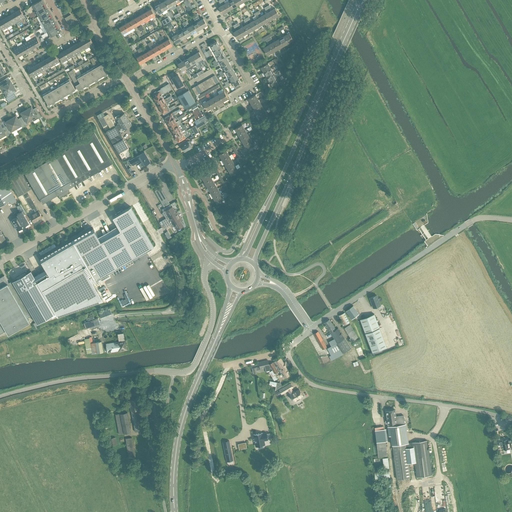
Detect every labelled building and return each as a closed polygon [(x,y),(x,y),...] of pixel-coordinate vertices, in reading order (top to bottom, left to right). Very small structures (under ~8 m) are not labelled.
[(31,6),(24,10),(26,14),(26,15),(27,15),(35,10),(45,5),(42,0),(40,0),(32,5),(31,6)] [(234,0),(231,0),(229,2),(233,8),(238,5),(234,0)] [(165,1),(160,4),(164,11),(165,13),(166,15),(167,16),(168,17),(170,22),(173,21),(166,10),(169,8),(165,1)] [(229,2),(224,5),(228,11),(233,8),(229,2)] [(160,4),(154,7),(155,9),(157,13),(158,14),(162,12),(163,14),(165,13),(164,11),(160,4)] [(35,10),(27,15),(30,21),(32,20),(48,10),(46,7),(45,5),(35,10)] [(224,5),(218,8),(222,14),(228,11),(224,5)] [(20,9),(15,12),(18,16),(20,20),(25,17),(24,15),(21,11),(20,9)] [(151,9),(146,12),(149,19),(155,15),(151,9)] [(275,9),(270,12),(271,15),(273,18),(278,15),(275,9)] [(30,21),(33,26),(41,21),(51,15),(48,10),(32,20),(30,21)] [(15,12),(11,14),(13,18),(16,22),(20,20),(18,16),(15,12)] [(146,12),(140,15),(144,22),(149,19),(146,12)] [(255,16),(252,17),(254,21),(256,24),(258,27),(263,24),(259,18),(258,15),(257,15),(256,12),(253,14),(255,16)] [(270,12),(264,15),(266,18),(268,21),(273,18),(271,15),(270,12)] [(11,14),(7,17),(9,21),(11,25),(16,22),(13,18),(11,14)] [(26,14),(24,15),(25,17),(29,24),(29,25),(30,26),(30,27),(32,29),(33,28),(34,28),(33,26),(30,21),(27,15),(26,15),(26,14)] [(41,21),(33,26),(34,28),(36,31),(38,29),(44,26),(48,24),(54,20),(51,15),(41,21)] [(69,26),(75,23),(71,15),(65,19),(69,26)] [(140,15),(135,19),(139,25),(144,22),(140,15)] [(197,15),(195,17),(202,29),(207,25),(203,19),(200,21),(199,19),(199,18),(197,15)] [(259,18),(263,24),(268,21),(266,18),(264,15),(259,18)] [(7,17),(2,19),(5,24),(7,28),(11,25),(9,21),(7,17)] [(196,23),(193,25),(196,31),(202,29),(195,17),(193,18),(196,23)] [(135,19),(130,22),(133,28),(139,25),(135,19)] [(38,29),(36,31),(37,34),(39,36),(41,34),(47,31),(57,25),(54,20),(48,24),(44,26),(38,29)] [(254,21),(249,24),(251,27),(253,30),(258,27),(256,24),(254,21)] [(130,22),(125,25),(126,28),(128,31),(130,33),(131,32),(135,30),(133,28),(130,22)] [(184,22),(182,23),(186,29),(182,31),(186,37),(191,35),(187,28),(186,25),(184,22)] [(249,24),(244,27),(245,30),(247,33),(253,30),(251,27),(249,24)] [(41,34),(39,36),(42,41),(43,40),(45,39),(50,36),(55,34),(59,31),(60,30),(57,25),(47,31),(41,34)] [(125,25),(119,28),(123,34),(128,31),(126,28),(125,25)] [(193,25),(187,28),(191,35),(196,31),(193,25)] [(176,27),(174,28),(181,40),(186,37),(182,31),(181,29),(178,31),(176,27)] [(244,27),(238,30),(242,36),(247,33),(245,30),(244,27)] [(175,35),(172,37),(176,44),(181,40),(174,28),(172,29),(175,35)] [(238,30),(233,33),(237,39),(242,36),(238,30)] [(287,35),(284,37),(286,40),(288,44),(293,41),(289,34),(288,32),(285,33),(287,35)] [(35,36),(31,38),(33,42),(36,47),(40,44),(39,43),(36,37),(35,36)] [(89,47),(94,44),(89,36),(84,39),(89,47)] [(284,37),(279,39),(281,43),(283,47),(288,44),(286,40),(284,37)] [(31,38),(27,41),(29,45),(31,49),(36,47),(33,42),(31,38)] [(85,50),(89,47),(84,39),(80,41),(85,50)] [(169,39),(163,42),(165,46),(167,49),(172,46),(169,39)] [(279,39),(273,43),(277,50),(283,47),(281,43),(279,39)] [(27,41),(22,43),(25,48),(27,52),(31,49),(29,45),(27,41)] [(80,52),(85,50),(80,41),(75,44),(80,52)] [(21,42),(17,44),(18,46),(20,50),(22,54),(27,52),(25,48),(22,43),(21,42)] [(163,42),(158,46),(160,49),(162,52),(167,49),(165,46),(163,42)] [(213,51),(220,47),(217,42),(210,45),(213,51)] [(273,43),(268,45),(270,49),(272,53),(277,50),(273,43)] [(76,55),(80,52),(75,44),(71,47),(76,55)] [(268,45),(263,49),(267,56),(272,53),(270,49),(268,45)] [(18,46),(13,49),(18,57),(22,54),(20,50),(18,46)] [(158,46),(153,49),(155,52),(156,55),(162,52),(160,49),(158,46)] [(71,57),(76,55),(71,47),(67,49),(71,57)] [(216,56),(223,52),(220,47),(213,51),(216,56)] [(67,60),(71,57),(67,49),(62,52),(67,60)] [(153,49),(148,52),(149,55),(151,58),(156,55),(155,52),(153,49)] [(62,63),(67,60),(62,52),(57,54),(62,63)] [(148,52),(142,55),(146,61),(151,58),(149,55),(148,52)] [(199,52),(194,55),(197,62),(199,64),(201,63),(204,61),(203,59),(199,52)] [(219,61),(226,57),(223,52),(216,56),(219,61)] [(55,65),(59,62),(54,54),(50,56),(55,65)] [(142,55),(137,58),(140,64),(146,61),(142,55)] [(194,55),(188,58),(192,65),(193,66),(196,64),(198,68),(200,67),(199,64),(197,62),(194,55)] [(50,67),(55,65),(50,56),(46,59),(50,67)] [(222,67),(229,63),(226,57),(219,61),(222,67)] [(92,58),(90,59),(95,68),(98,72),(101,77),(105,75),(102,70),(99,65),(97,66),(92,58)] [(188,58),(183,61),(190,73),(192,72),(190,69),(194,67),(193,66),(192,65),(188,58)] [(46,70),(50,67),(46,59),(41,62),(46,70)] [(183,61),(178,64),(182,71),(185,69),(188,74),(190,73),(183,61)] [(41,72),(46,70),(41,62),(37,64),(41,72)] [(104,62),(99,65),(102,70),(105,75),(110,72),(104,62)] [(225,72),(232,68),(229,63),(222,67),(225,72)] [(268,63),(261,67),(264,73),(267,71),(271,69),(268,63)] [(37,75),(41,72),(37,64),(32,67),(37,75)] [(32,78),(37,75),(32,67),(27,70),(32,78)] [(95,68),(91,70),(93,75),(96,80),(101,77),(98,72),(95,68)] [(228,77),(235,73),(232,68),(225,72),(228,77)] [(72,69),(68,72),(78,90),(82,88),(83,88),(80,83),(77,78),(72,70),(72,69)] [(267,71),(264,73),(267,78),(274,74),(271,69),(267,71)] [(91,70),(86,73),(89,77),(92,82),(96,80),(93,75),(91,70)] [(83,74),(82,75),(85,80),(87,85),(92,82),(89,77),(86,73),(83,74)] [(231,82),(238,78),(235,73),(228,77),(231,82)] [(274,74),(267,78),(270,83),(277,79),(274,74)] [(82,75),(77,78),(80,83),(83,88),(87,85),(85,80),(82,75)] [(178,75),(172,78),(177,87),(180,85),(181,87),(184,86),(178,75)] [(239,85),(241,84),(238,78),(231,82),(234,87),(239,85)] [(0,81),(0,89),(1,92),(4,90),(5,89),(13,85),(10,80),(7,82),(5,79),(0,81)] [(277,79),(270,83),(273,88),(280,84),(279,82),(277,79)] [(71,92),(75,90),(70,80),(65,83),(71,92)] [(66,95),(71,92),(65,83),(61,85),(66,95)] [(155,94),(153,96),(156,101),(163,97),(162,94),(163,93),(164,94),(172,89),(169,84),(161,89),(154,93),(155,94)] [(5,89),(4,90),(6,95),(4,97),(8,103),(15,98),(12,93),(16,90),(13,85),(5,89)] [(62,97),(66,95),(61,85),(56,88),(62,97)] [(58,100),(62,97),(56,88),(52,90),(58,100)] [(53,103),(58,100),(52,90),(47,93),(53,103)] [(188,91),(178,97),(184,108),(185,108),(186,108),(195,103),(188,91)] [(223,102),(228,99),(224,92),(219,95),(223,102)] [(48,105),(53,103),(47,93),(43,96),(48,105)] [(217,105),(223,102),(219,95),(214,98),(217,105)] [(255,95),(248,99),(251,104),(258,100),(255,95)] [(163,97),(156,101),(158,106),(170,99),(169,97),(164,99),(163,97)] [(212,108),(217,105),(214,98),(208,101),(212,108)] [(170,99),(158,106),(161,110),(168,106),(170,105),(168,102),(171,101),(170,99)] [(258,100),(251,104),(254,109),(261,105),(258,100)] [(207,111),(212,108),(208,101),(203,104),(207,111)] [(261,105),(254,109),(257,114),(261,112),(264,110),(261,105)] [(168,106),(161,110),(163,115),(175,108),(174,106),(169,108),(168,106)] [(33,121),(41,117),(36,107),(33,109),(31,107),(26,110),(32,119),(33,121)] [(27,122),(32,119),(26,110),(21,113),(23,117),(21,118),(25,126),(28,124),(27,122)] [(261,112),(257,114),(260,120),(268,116),(264,110),(261,112)] [(176,111),(165,117),(166,119),(165,119),(167,122),(176,117),(176,116),(175,117),(174,115),(177,113),(176,111)] [(118,125),(128,119),(124,113),(120,116),(120,115),(116,117),(119,123),(118,124),(118,125)] [(111,129),(115,127),(108,114),(99,120),(103,127),(108,124),(111,129)] [(176,117),(167,122),(169,126),(182,119),(184,117),(185,116),(184,114),(177,118),(176,117)] [(21,118),(18,120),(16,116),(11,119),(16,128),(21,125),(22,128),(25,126),(21,118)] [(182,119),(169,126),(171,130),(181,124),(178,125),(177,124),(180,122),(179,122),(183,120),(186,118),(185,116),(184,117),(182,119)] [(18,130),(16,128),(11,119),(5,122),(8,126),(5,127),(10,135),(18,130)] [(128,148),(123,139),(123,138),(120,133),(118,130),(120,128),(121,127),(124,131),(128,129),(127,128),(131,126),(128,119),(118,125),(115,127),(111,129),(106,132),(119,153),(128,148)] [(206,120),(195,126),(196,126),(197,128),(207,122),(206,120)] [(5,127),(3,129),(0,125),(0,124),(0,136),(1,137),(6,134),(7,137),(10,135),(5,127)] [(181,124),(171,130),(173,133),(186,126),(185,124),(182,125),(181,124)] [(238,134),(245,129),(242,125),(235,129),(238,134)] [(186,126),(173,133),(176,137),(183,133),(184,133),(185,132),(184,130),(184,129),(187,128),(186,126)] [(241,139),(248,135),(245,129),(238,134),(241,139)] [(183,133),(176,137),(177,140),(178,140),(179,141),(190,135),(187,131),(185,132),(184,133),(183,133)] [(70,148),(25,173),(43,203),(58,195),(60,198),(70,192),(68,189),(112,163),(94,132),(69,147),(70,148)] [(244,144),(251,140),(248,135),(241,139),(244,144)] [(252,143),(251,140),(244,144),(247,150),(254,146),(254,145),(256,145),(254,142),(252,143)] [(192,148),(190,145),(192,144),(190,141),(184,144),(184,145),(181,147),(183,149),(182,150),(183,152),(184,151),(184,152),(192,148)] [(222,160),(229,155),(226,151),(219,155),(222,160)] [(130,160),(133,165),(137,163),(140,168),(143,166),(147,164),(150,162),(144,152),(138,156),(131,159),(130,160)] [(225,165),(232,160),(229,155),(222,160),(225,165)] [(228,170),(235,166),(232,160),(225,165),(228,170)] [(238,169),(237,169),(235,166),(228,170),(231,176),(238,172),(238,171),(239,171),(238,169)] [(8,179),(18,196),(30,189),(20,172),(8,179)] [(209,173),(202,178),(205,183),(208,181),(212,178),(209,173)] [(208,181),(205,183),(207,188),(211,185),(215,183),(212,178),(208,181)] [(11,204),(16,201),(4,181),(0,183),(0,206),(10,201),(11,204)] [(211,185),(207,188),(211,193),(218,189),(215,183),(211,185)] [(169,204),(160,188),(155,191),(164,207),(169,204)] [(218,189),(211,193),(214,199),(221,194),(218,189)] [(36,207),(27,191),(23,194),(32,210),(34,209),(36,213),(30,216),(34,222),(42,217),(38,211),(36,207)] [(221,194),(214,199),(217,204),(218,203),(224,200),(221,194)] [(166,211),(162,212),(164,215),(167,213),(168,214),(168,216),(170,218),(173,216),(176,214),(178,213),(177,212),(176,213),(172,207),(171,207),(170,205),(164,208),(166,211)] [(93,228),(72,240),(95,280),(96,280),(154,246),(131,207),(113,217),(118,226),(111,230),(113,234),(100,242),(93,228)] [(21,212),(17,215),(18,216),(18,217),(23,225),(24,226),(28,223),(29,223),(24,215),(22,212),(21,212)] [(166,219),(161,221),(165,228),(170,226),(180,220),(181,219),(178,213),(176,214),(173,216),(170,218),(168,216),(168,214),(167,213),(164,215),(165,216),(166,219)] [(16,218),(11,220),(17,231),(22,228),(21,226),(23,225),(18,217),(16,218)] [(180,220),(170,226),(171,228),(175,226),(177,230),(183,226),(180,220)] [(50,275),(38,282),(56,313),(58,316),(103,301),(92,282),(96,280),(95,280),(72,240),(39,259),(46,270),(50,275)] [(54,244),(39,252),(41,255),(56,246),(54,244)] [(18,279),(14,282),(38,323),(56,313),(38,282),(50,275),(46,270),(38,275),(35,277),(31,271),(27,274),(26,272),(17,277),(18,279)] [(9,283),(5,276),(0,278),(0,334),(7,331),(9,335),(30,323),(28,319),(31,317),(11,282),(9,283)] [(376,295),(369,298),(373,308),(380,305),(376,295)] [(353,306),(346,311),(352,319),(359,314),(353,306)] [(338,316),(342,326),(349,323),(345,313),(338,316)] [(372,352),(386,347),(374,314),(360,319),(372,352)] [(344,338),(338,328),(336,329),(329,319),(323,323),(334,339),(337,343),(335,344),(339,349),(342,354),(351,348),(344,338)] [(351,342),(358,338),(351,325),(344,328),(350,338),(349,338),(351,342)] [(322,350),(327,347),(318,331),(313,334),(322,350)] [(118,342),(106,344),(107,353),(120,351),(120,350),(123,350),(125,350),(125,349),(126,349),(123,333),(118,334),(119,341),(120,341),(120,342),(118,342)] [(92,354),(103,352),(101,341),(95,342),(94,337),(89,338),(84,339),(87,354),(92,353),(92,354)] [(331,355),(329,356),(331,361),(341,356),(338,349),(339,349),(335,344),(337,343),(334,339),(329,342),(331,346),(327,348),(331,355)] [(284,377),(290,374),(285,366),(287,366),(285,362),(283,363),(280,358),(274,362),(275,362),(273,363),(278,371),(278,372),(280,371),(284,377)] [(269,370),(270,370),(268,360),(259,362),(260,368),(257,369),(257,367),(252,368),(253,373),(269,370)] [(278,371),(273,363),(273,362),(269,364),(274,373),(278,371)] [(299,398),(303,396),(299,389),(293,393),(291,389),(293,388),(290,384),(279,390),(281,394),(288,390),(290,394),(290,395),(293,401),(296,400),(296,401),(297,401),(299,400),(300,399),(299,398)] [(135,432),(144,430),(138,399),(129,401),(135,432)] [(395,410),(386,411),(386,412),(387,422),(389,436),(391,436),(392,439),(393,445),(405,443),(408,443),(406,424),(405,424),(404,415),(396,416),(395,410)] [(131,432),(127,412),(115,415),(119,434),(131,432)] [(384,429),(379,429),(379,428),(376,428),(376,430),(375,430),(377,449),(386,448),(384,429)] [(253,436),(254,441),(256,446),(264,445),(264,441),(267,440),(267,439),(271,439),(270,433),(266,434),(266,433),(262,434),(262,433),(253,435),(253,436)] [(110,446),(117,444),(115,437),(108,439),(110,446)] [(135,457),(132,438),(126,438),(128,458),(135,457)] [(506,440),(502,441),(502,442),(503,446),(503,449),(507,448),(511,447),(511,451),(511,450),(511,439),(510,439),(508,440),(508,439),(508,440),(506,440)] [(408,443),(405,443),(408,463),(415,462),(417,477),(432,475),(427,440),(408,443)] [(229,441),(223,442),(227,462),(233,461),(229,441)] [(405,443),(393,445),(397,480),(410,478),(408,463),(405,443)] [(386,448),(377,449),(378,457),(387,456),(386,448)] [(375,481),(390,479),(389,468),(374,470),(375,481)]
